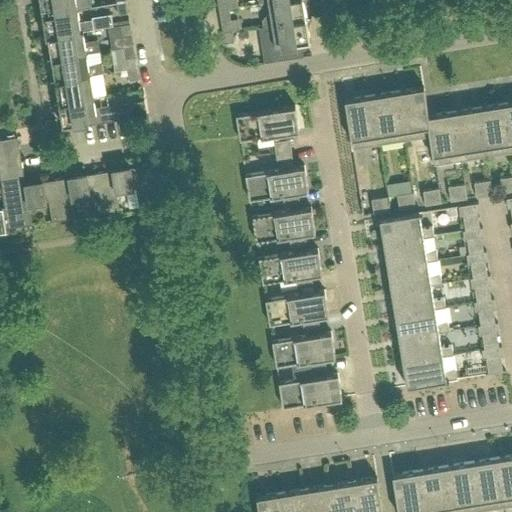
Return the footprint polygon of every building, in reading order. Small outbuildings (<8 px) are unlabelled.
[(42,14),(77,8),(90,6),(89,0),(40,0),(42,13),(42,14)] [(118,13),(128,11),(126,0),(116,2),(118,13)] [(306,17),(306,16),(304,3),(304,0),(269,0),(268,0),(270,12),(266,13),(262,20),(263,24),(272,22),(306,17)] [(221,20),(231,18),(229,7),(219,8),(221,20)] [(39,15),(44,22),(46,35),(81,30),(81,29),(83,29),(83,30),(93,28),(91,18),(79,20),(77,8),(42,14),(42,13),(38,14),(38,15),(39,15)] [(306,17),(272,22),(275,45),(310,39),(308,25),(310,17),(311,17),(311,15),(306,16),(306,17)] [(122,35),(132,33),(130,22),(120,24),(122,35)] [(51,57),(86,52),(100,49),(98,40),(85,42),(83,30),(83,29),(81,29),(81,30),(46,35),(43,35),(43,37),(45,36),(49,43),(51,57)] [(224,42),(234,40),(232,29),(222,30),(224,42)] [(125,57),(135,55),(133,44),(123,46),(125,57)] [(55,79),(90,74),(103,71),(102,62),(88,64),(86,52),(51,57),(47,57),(47,59),(48,58),(53,65),(55,78),(55,79)] [(129,79),(139,77),(137,66),(127,68),(129,79)] [(59,101),(93,95),(107,93),(105,84),(92,86),(90,74),(55,79),(55,78),(50,79),(50,81),(52,80),(56,87),(58,100),(59,101)] [(427,114),(428,114),(424,85),(397,89),(405,139),(429,135),(430,134),(427,114)] [(379,143),(405,139),(397,89),(371,94),(379,143)] [(353,147),(379,143),(371,94),(345,98),(353,147)] [(59,101),(58,100),(54,101),(54,103),(55,102),(60,109),(62,124),(97,118),(93,95),(59,101)] [(144,99),(95,107),(97,118),(96,118),(96,121),(97,122),(125,117),(147,114),(144,99)] [(486,155),(511,150),(504,102),(479,106),(486,155)] [(295,104),(236,114),(239,135),(240,139),(299,129),(295,104)] [(461,159),(486,155),(479,106),(453,110),(461,159)] [(434,163),(461,159),(453,110),(428,114),(427,114),(430,134),(429,135),(434,163)] [(0,174),(0,177),(24,174),(17,135),(0,137),(0,174)] [(289,137),(274,140),(275,151),(291,148),(289,137)] [(277,162),(293,159),(291,148),(275,151),(277,162)] [(163,201),(156,161),(112,168),(115,189),(116,189),(126,187),(129,206),(163,201)] [(308,189),(304,164),(245,173),(249,198),(282,193),(298,190),(308,189)] [(119,208),(116,189),(115,189),(112,168),(68,175),(71,196),(72,196),(92,193),(95,210),(91,211),(91,212),(119,208)] [(25,182),(24,174),(0,177),(5,205),(0,205),(0,226),(31,222),(28,203),(25,182)] [(502,191),(511,189),(511,174),(500,177),(502,191)] [(75,215),(72,196),(71,196),(68,175),(25,182),(28,203),(49,200),(52,217),(47,218),(47,219),(75,215)] [(476,195),(493,193),(490,178),(474,181),(476,195)] [(451,199),(467,197),(465,183),(448,185),(451,199)] [(425,204),(441,201),(439,187),(423,189),(425,204)] [(284,203),(299,201),(298,190),(282,193),(284,203)] [(399,208),(416,205),(413,191),(397,193),(399,208)] [(374,212),(390,209),(388,195),(371,198),(374,212)] [(478,201),(459,204),(460,214),(480,211),(478,201)] [(315,230),(311,205),(252,215),(256,240),(289,234),(304,232),(315,230)] [(419,211),(379,217),(383,242),(423,235),(423,236),(434,234),(432,225),(422,227),(419,211)] [(464,239),(484,235),(482,226),(462,229),(464,239)] [(290,245),(306,242),(304,232),(289,234),(290,245)] [(436,249),(426,251),(423,236),(423,235),(383,242),(387,265),(427,259),(427,260),(438,258),(436,249)] [(322,272),(318,247),(259,256),(263,281),(296,276),(311,273),(322,272)] [(466,253),(468,262),(488,259),(486,250),(466,253)] [(440,273),(429,274),(427,260),(427,259),(387,265),(391,289),(431,283),(431,284),(442,282),(440,273)] [(472,286),(491,283),(490,273),(470,276),(472,286)] [(444,296),(433,298),(431,284),(431,283),(391,289),(395,313),(434,306),(435,307),(445,306),(444,296)] [(324,288),(265,298),(269,323),(302,317),(318,315),(328,313),(324,288)] [(474,300),(476,310),(495,307),(494,297),(474,300)] [(437,322),(435,307),(434,306),(395,313),(399,337),(438,330),(438,331),(449,329),(448,320),(437,322)] [(304,328),(319,325),(318,315),(302,317),(304,328)] [(479,333),(499,330),(498,321),(478,324),(479,333)] [(309,359),(324,356),(335,355),(331,330),(272,339),(276,364),(309,359)] [(451,344),(441,345),(438,331),(438,330),(399,337),(402,360),(442,354),(442,355),(453,353),(451,344)] [(483,357),(503,354),(501,344),(482,348),(483,357)] [(455,367),(444,369),(442,355),(442,354),(402,360),(406,385),(457,377),(455,367)] [(310,369),(326,367),(324,356),(309,359),(310,369)] [(279,381),(282,406),(342,396),(338,371),(279,381)] [(511,453),(496,456),(504,505),(511,503),(511,453)] [(478,509),(504,505),(496,456),(470,460),(478,509)] [(452,511),(461,511),(478,509),(470,460),(445,464),(452,511)] [(425,511),(452,511),(445,464),(419,469),(425,511)] [(398,511),(425,511),(419,469),(392,473),(398,511)] [(357,511),(382,511),(377,475),(352,479),(357,511)] [(357,511),(352,479),(328,483),(333,511),(357,511)] [(333,511),(328,483),(305,487),(308,511),(333,511)] [(308,511),(305,487),(281,491),(284,511),(308,511)] [(284,511),(281,491),(256,495),(259,511),(284,511)]
